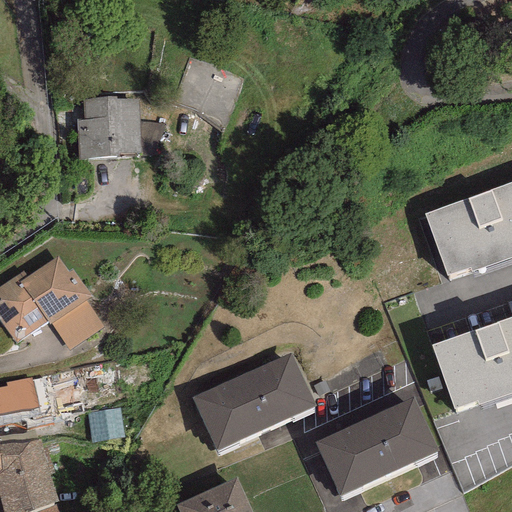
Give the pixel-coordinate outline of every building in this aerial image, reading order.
[(84,122),(76,123),(79,163),(142,159),(137,98),(83,102),(84,122)] [(511,188),(424,220),(449,287),(511,263),(511,188)] [(0,326),(15,347),(48,324),(68,354),(104,329),(86,303),(91,299),(61,256),(27,279),(23,274),(0,289),(0,326)] [(511,324),(432,356),(459,425),(511,404),(511,324)] [(291,360),(192,402),(216,458),(315,416),(291,360)] [(29,383),(0,389),(0,418),(35,411),(29,383)] [(417,403),(316,447),(340,502),(441,458),(417,403)] [(0,506),(1,511),(40,511),(56,507),(58,506),(35,432),(0,438),(0,506)] [(249,511),(237,484),(180,509),(181,511),(249,511)]
